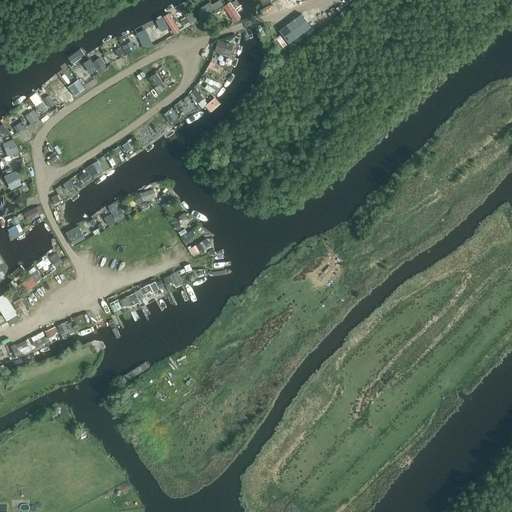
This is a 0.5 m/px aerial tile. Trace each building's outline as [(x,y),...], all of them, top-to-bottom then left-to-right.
[(201,17),(225,4),(222,0),(218,0),(213,3),(211,0),(201,6),(203,9),(198,12),(201,17)] [(224,6),(235,22),(241,18),(230,2),(224,6)] [(163,16),(174,33),(180,30),(169,12),(163,16)] [(180,19),(183,25),(189,22),(186,16),(180,19)] [(145,45),(171,33),(165,20),(139,32),(145,45)] [(287,47),(303,41),(298,29),(293,31),(294,35),(284,39),(287,47)] [(215,51),(230,56),(234,44),(218,39),(215,51)] [(123,45),(128,53),(136,49),(131,41),(123,45)] [(116,50),(119,56),(125,53),(122,47),(116,50)] [(93,61),(99,70),(106,65),(100,57),(93,61)] [(84,62),(90,70),(95,66),(90,58),(84,62)] [(153,74),(158,89),(165,87),(160,72),(153,74)] [(69,87),(75,95),(85,88),(79,79),(69,87)] [(197,87),(190,93),(196,100),(203,95),(197,87)] [(190,96),(179,101),(184,114),(196,109),(190,96)] [(22,110),(32,123),(40,116),(30,103),(22,110)] [(18,131),(27,127),(24,120),(15,124),(18,131)] [(3,122),(0,124),(0,127),(4,134),(8,131),(3,122)] [(2,143),(7,156),(19,152),(14,139),(2,143)] [(122,145),(127,151),(132,148),(128,142),(122,145)] [(86,168),(92,176),(104,169),(98,160),(86,168)] [(78,173),(84,182),(92,177),(86,168),(78,173)] [(5,176),(10,188),(21,184),(16,171),(5,176)] [(61,193),(75,187),(72,180),(58,186),(61,193)] [(134,195),(138,203),(144,200),(157,196),(154,188),(140,193),(134,195)] [(169,195),(162,198),(165,206),(172,202),(169,195)] [(24,213),(28,221),(44,214),(40,206),(24,213)] [(8,228),(12,236),(24,229),(16,215),(12,218),(15,224),(8,228)] [(185,242),(194,236),(191,230),(182,236),(185,242)] [(201,252),(207,248),(203,240),(196,245),(201,252)] [(174,283),(181,280),(177,271),(170,274),(174,283)] [(167,287),(173,284),(169,275),(163,278),(167,287)] [(131,306),(139,302),(135,293),(127,297),(131,306)] [(5,294),(0,296),(0,308),(7,320),(17,314),(5,294)] [(114,311),(122,307),(118,299),(110,303),(114,311)] [(77,323),(85,319),(83,313),(74,316),(77,323)] [(61,335),(69,331),(65,322),(57,326),(61,335)] [(48,337),(55,334),(52,328),(46,331),(48,337)] [(18,350),(28,345),(26,340),(15,344),(18,350)]
